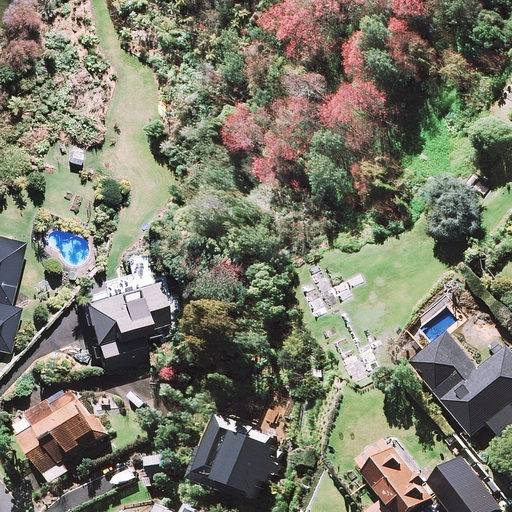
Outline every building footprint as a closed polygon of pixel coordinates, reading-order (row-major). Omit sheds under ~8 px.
[(0,354),(11,357),(22,313),(10,309),(23,245),(0,238),(0,354)] [(160,279),(77,300),(97,380),(156,365),(148,333),(172,327),(160,279)] [(511,352),(490,372),(456,334),(418,367),(497,451),(511,436),(511,352)] [(182,388),(157,386),(156,417),(180,418),(182,388)] [(103,421),(81,397),(24,429),(52,478),(115,442),(103,421)] [(290,442),(237,425),(206,491),(269,511),(290,442)] [(461,437),(445,448),(455,463),(471,451),(461,437)] [(428,511),(440,504),(391,439),(356,465),(387,505),(377,511),(428,511)] [(179,475),(175,457),(150,462),(154,480),(179,475)] [(504,511),(463,459),(434,488),(453,511),(504,511)] [(191,511),(170,511),(161,507),(157,511),(219,511),(195,500),(191,511)]
